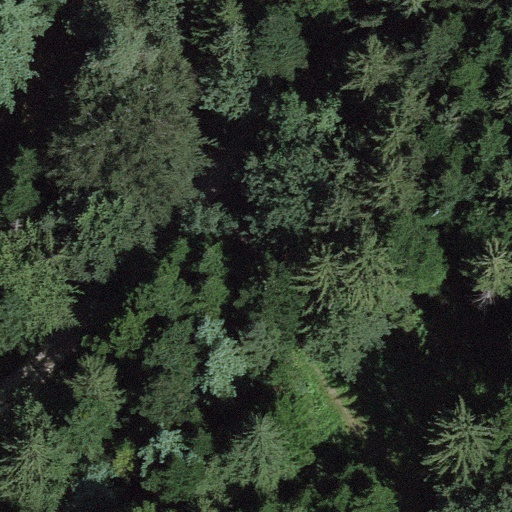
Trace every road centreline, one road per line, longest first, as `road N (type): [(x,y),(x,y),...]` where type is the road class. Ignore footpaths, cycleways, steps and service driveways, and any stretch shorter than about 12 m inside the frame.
road 1 (track): [(411,511),(378,442),(252,242),(170,0)]
road 2 (track): [(0,404),(398,0)]
